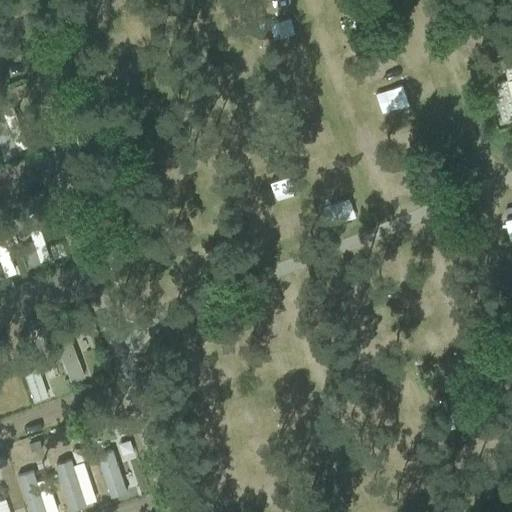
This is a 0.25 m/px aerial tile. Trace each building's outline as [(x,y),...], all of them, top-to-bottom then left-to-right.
[(118,28),(98,33),(103,51),(123,45),(118,28)] [(387,50),(361,60),(368,79),(394,70),(387,50)] [(511,118),(511,66),(504,69),(507,80),(492,84),(503,121),(511,118)] [(24,83),(14,87),(18,98),(28,94),(24,83)] [(18,150),(4,108),(0,109),(0,152),(2,157),(18,151),(18,150)] [(316,195),(344,185),(336,165),(309,175),(316,195)] [(356,205),(322,213),(326,229),(359,221),(356,205)] [(511,236),(504,214),(486,220),(494,244),(511,237),(511,236)] [(39,261),(23,216),(23,215),(11,219),(27,266),(39,262),(39,261)] [(117,265),(129,298),(163,286),(151,253),(117,265)] [(416,266),(386,279),(393,295),(423,283),(416,266)] [(411,326),(432,308),(421,296),(400,314),(411,326)] [(85,313),(74,316),(77,328),(88,325),(85,313)] [(444,323),(412,332),(418,352),(450,343),(444,323)] [(42,326),(34,329),(36,336),(45,333),(42,326)] [(86,377),(73,339),(57,345),(70,382),(86,377)] [(30,350),(17,355),(33,401),(46,397),(30,350)] [(392,404),(421,397),(417,380),(371,391),(377,417),(394,413),(392,404)] [(121,417),(111,420),(113,428),(123,425),(121,417)] [(81,426),(69,430),(71,437),(83,434),(81,426)] [(39,441),(30,444),(32,451),(42,448),(39,441)] [(112,450),(97,455),(111,497),(126,492),(112,450)] [(71,460),(56,465),(71,511),(86,506),(71,460)] [(46,511),(33,471),(18,476),(29,511),(46,511)]
